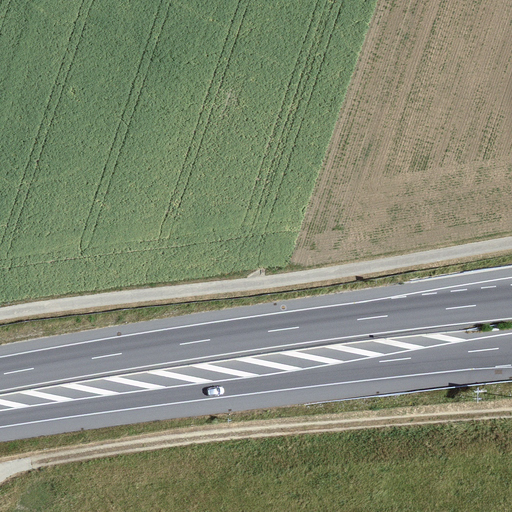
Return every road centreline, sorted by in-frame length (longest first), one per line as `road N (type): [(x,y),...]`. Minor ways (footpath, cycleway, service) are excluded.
road 1 (trunk): [(511,302),(0,374)]
road 2 (track): [(0,314),(511,242)]
road 3 (trunk): [(0,419),(511,349)]
road 4 (track): [(0,473),(160,442),(511,413)]
